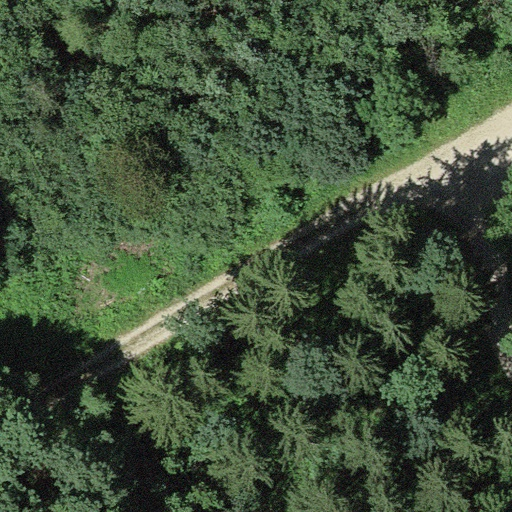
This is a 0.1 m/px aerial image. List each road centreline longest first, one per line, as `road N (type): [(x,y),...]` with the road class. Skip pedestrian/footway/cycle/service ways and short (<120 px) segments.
road 1 (track): [(0,390),(428,166)]
road 2 (track): [(511,369),(428,166)]
